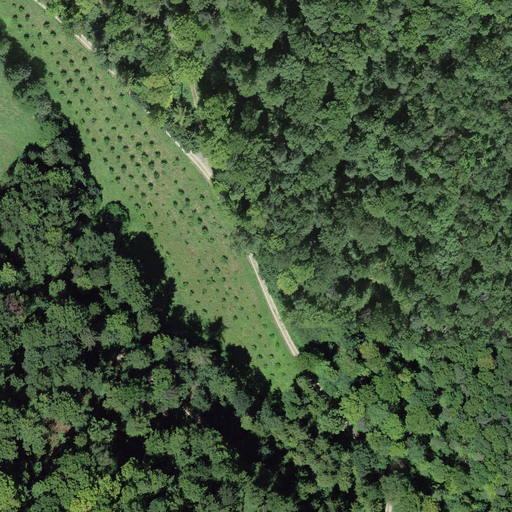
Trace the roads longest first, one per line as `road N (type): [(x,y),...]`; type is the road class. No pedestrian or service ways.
road 1 (track): [(40,0),(201,164),(254,262),(281,362),(391,486),(385,511)]
road 2 (track): [(441,511),(423,494),(391,486),(340,220),(339,154),(374,0)]
road 3 (track): [(276,511),(200,411),(0,270)]
road 4 (track): [(138,0),(173,38),(203,128)]
